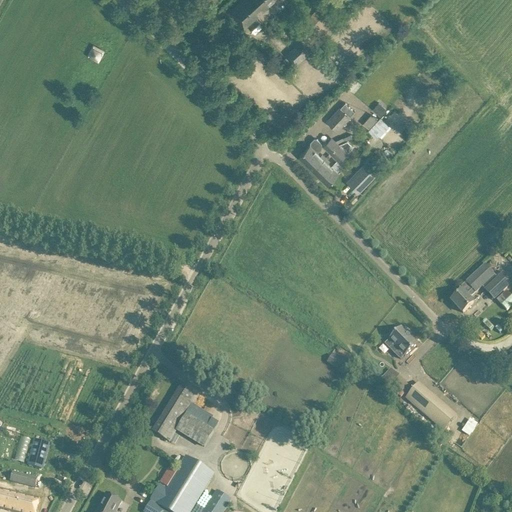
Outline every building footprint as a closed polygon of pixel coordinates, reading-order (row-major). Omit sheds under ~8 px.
[(241,0),(229,11),(244,28),(275,0),(241,0)] [(304,23),(311,30),(317,23),(315,21),(322,13),(321,11),(327,4),(324,1),(310,16),(309,15),(304,20),(306,21),(304,23)] [(301,41),(286,55),(295,65),(310,51),(301,41)] [(387,109),(379,102),(372,109),(380,116),(387,109)] [(341,108),(328,121),(337,130),(350,117),(350,116),(355,111),(345,103),(341,108)] [(362,122),(369,128),(378,119),(371,112),(362,122)] [(390,125),(380,116),(378,119),(369,128),(369,129),(375,135),(378,131),(381,135),(390,125)] [(322,157),(317,152),(321,148),(321,143),(317,139),(314,138),(311,142),(311,144),(310,145),(299,156),(313,170),(326,157),(324,155),(322,157)] [(330,153),(339,144),(332,138),(324,146),(330,153)] [(339,162),(348,153),(339,144),(330,153),(339,162)] [(326,157),(313,170),(328,184),(339,173),(326,160),(327,159),(326,157)] [(358,191),(375,173),(366,164),(349,182),(358,191)] [(503,274),(498,279),(485,291),(494,300),(511,283),(503,274)] [(462,292),(452,302),(463,314),(464,313),(465,314),(470,310),(469,309),(473,305),(472,304),(478,298),(473,293),(478,288),(473,283),(463,293),(462,292)] [(386,345),(401,360),(404,356),(405,357),(418,344),(401,328),(400,329),(397,329),(394,332),(395,335),(389,341),(386,345)] [(326,364),(337,370),(341,364),(330,358),(326,364)] [(346,362),(340,369),(345,374),(351,367),(346,362)] [(408,386),(391,370),(380,381),(398,397),(408,386)] [(199,394),(182,384),(153,432),(169,443),(177,431),(204,448),(218,425),(191,408),(199,394)] [(419,384),(407,399),(444,431),(456,416),(419,384)] [(463,432),(471,437),(479,423),(470,418),(463,432)] [(35,441),(28,466),(43,470),(50,445),(35,441)] [(157,504),(168,511),(191,511),(215,475),(186,456),(167,487),(161,484),(151,500),(155,503),(157,504)] [(13,472),(10,481),(35,488),(38,479),(13,472)] [(0,488),(0,509),(11,511),(36,511),(40,499),(0,488)] [(155,503),(149,511),(223,511),(231,500),(218,491),(204,511),(168,511),(157,504),(155,503)] [(106,493),(96,511),(116,511),(122,502),(106,493)]
